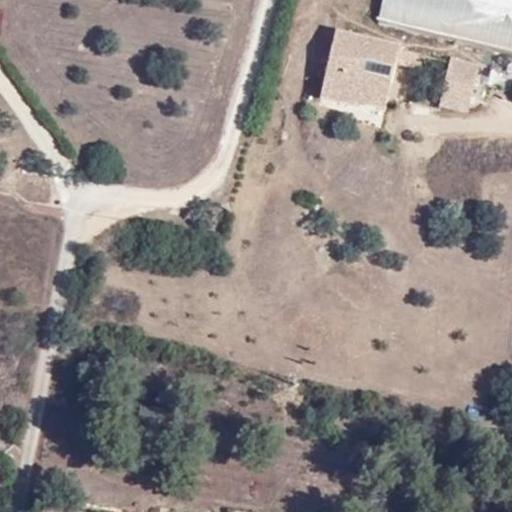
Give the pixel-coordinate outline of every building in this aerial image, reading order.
[(511,0),(380,0),(376,21),(511,52),(511,0)] [(415,59),(397,55),(394,66),(412,71),(415,59)] [(447,64),(437,109),(465,115),(476,70),(447,64)] [(397,90),(388,89),(386,100),(394,102),(397,90)] [(152,430),(156,412),(139,408),(135,427),(152,430)]
